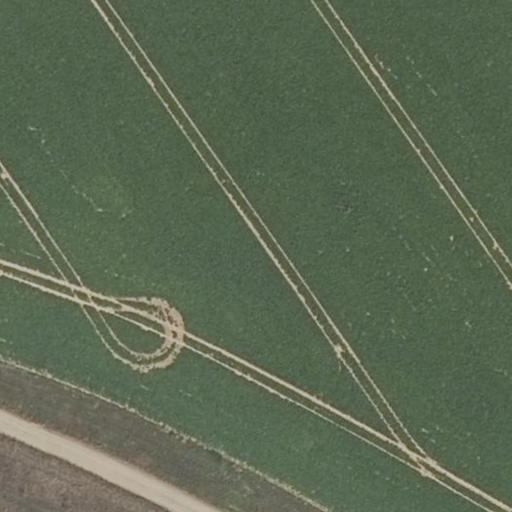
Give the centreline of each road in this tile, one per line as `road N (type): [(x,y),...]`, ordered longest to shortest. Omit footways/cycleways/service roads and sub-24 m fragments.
road 1 (track): [(208,511),(0,421)]
road 2 (track): [(148,511),(0,444)]
